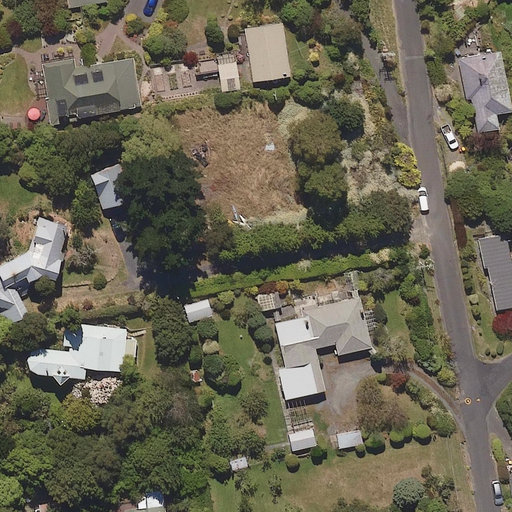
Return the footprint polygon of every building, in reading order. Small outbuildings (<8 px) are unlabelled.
[(288,77),(282,25),(246,29),(252,82),(288,77)] [(196,77),(219,74),(221,92),(238,89),(233,51),(216,53),(217,58),(194,61),(196,77)] [(511,112),(499,53),(457,61),(465,100),(470,99),(477,134),(498,130),(495,115),(511,112)] [(72,55),(41,62),(29,64),(36,97),(47,94),(53,123),(140,107),(131,58),(75,69),(72,55)] [(130,202),(119,166),(90,175),(101,211),(130,202)] [(0,314),(6,327),(27,317),(16,293),(42,281),(53,283),(70,229),(39,220),(28,254),(0,266),(0,314)] [(511,261),(511,262),(505,235),(481,241),(497,311),(511,307),(511,261)] [(280,308),(278,293),(257,296),(259,312),(280,308)] [(211,317),(207,300),(183,306),(187,323),(211,317)] [(369,349),(358,300),(301,312),(302,319),(276,324),(285,368),(279,369),(285,400),(324,392),(315,349),(335,344),(338,355),(369,349)] [(66,380),(84,382),(85,372),(122,374),(123,358),(135,359),(136,338),(127,338),(127,327),(68,324),(68,333),(63,332),(62,351),(37,350),(35,351),(33,351),(31,353),(29,354),(27,356),(26,358),(25,361),(25,363),(25,365),(26,368),(27,370),(28,372),(29,374),(31,375),(33,376),(36,377),(38,377),(51,378),(59,389),(66,380)] [(315,447),(312,430),(288,434),(291,451),(315,447)] [(362,445),(360,431),(337,434),(339,448),(362,445)] [(164,511),(164,491),(137,491),(137,511),(164,511)]
